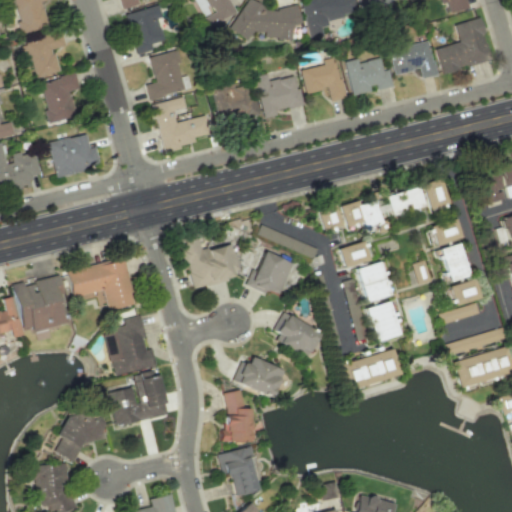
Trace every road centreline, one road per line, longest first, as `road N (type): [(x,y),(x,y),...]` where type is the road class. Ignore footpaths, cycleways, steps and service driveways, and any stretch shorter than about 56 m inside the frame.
road 1 (residential): [(511,80),(0,210)]
road 2 (tertiary): [(143,208),(511,117)]
road 3 (residential): [(143,208),(187,376),(183,460),(197,511)]
road 4 (residential): [(88,0),(143,208)]
road 5 (tertiary): [(0,246),(143,208)]
